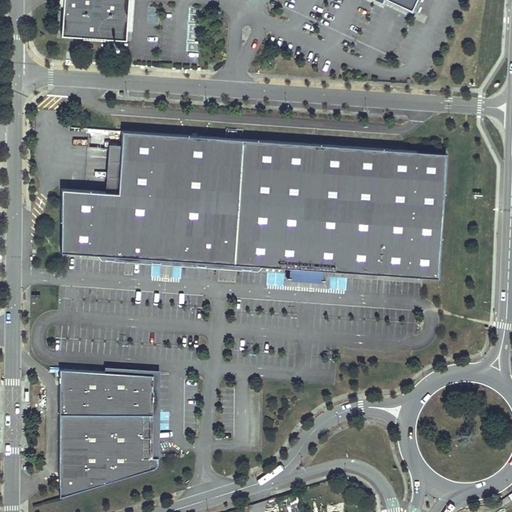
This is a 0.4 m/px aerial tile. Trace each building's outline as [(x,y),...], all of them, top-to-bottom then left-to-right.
[(129,0),(64,0),(62,37),(127,40),(129,0)] [(391,0),(413,10),(417,0),(391,0)] [(95,254),(264,265),(290,267),(323,270),(422,277),(436,277),(445,153),(399,149),(242,139),(225,138),(122,130),(121,145),(119,186),(118,193),(61,189),(60,252),(95,254)] [(119,186),(121,145),(109,144),(106,185),(119,186)] [(264,265),(95,254),(100,260),(160,264),(236,270),(258,272),(264,265)] [(323,270),(290,267),(289,280),(322,282),(323,270)] [(104,367),(104,372),(152,375),(151,458),(156,458),(158,458),(158,457),(159,370),(104,367)] [(104,372),(59,369),(59,381),(59,385),(58,472),(58,477),(58,498),(151,469),(153,468),(155,465),(156,462),(156,458),(151,458),(152,375),(104,372)] [(47,412),(47,397),(33,397),(33,412),(47,412)]
